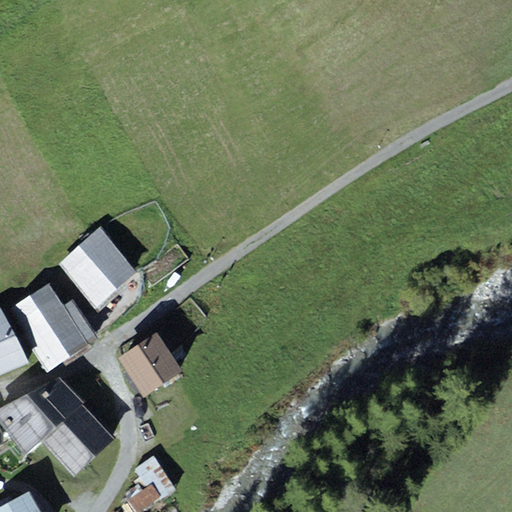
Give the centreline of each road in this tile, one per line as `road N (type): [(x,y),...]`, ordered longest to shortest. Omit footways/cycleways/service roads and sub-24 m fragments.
road 1 (unclassified): [(0,392),(95,355),(375,154)]
road 2 (track): [(375,154),(511,84)]
